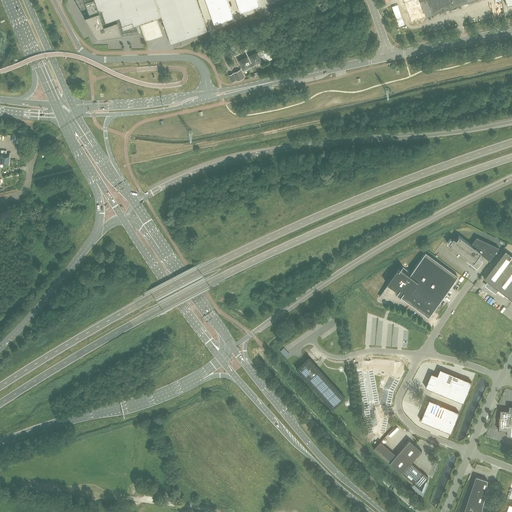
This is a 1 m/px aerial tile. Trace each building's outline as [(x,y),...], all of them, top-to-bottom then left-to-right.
[(84,0),(90,16),(85,17),(98,38),(122,35),(121,30),(161,16),(171,44),(207,31),(196,0),(84,0)] [(205,0),(214,24),(233,17),(227,0),(205,0)] [(257,0),(236,0),(240,12),(259,5),(257,0)] [(431,16),(432,15),(430,14),(424,0),(403,0),(403,2),(405,3),(407,10),(406,12),(408,13),(411,20),(413,21),(420,19),(421,19),(422,18),(429,15),(431,16)] [(449,10),(450,10),(446,0),(424,0),(430,14),(432,15),(439,12),(440,13),(441,11),(448,9),(450,9),(449,10)] [(446,0),(450,10),(451,8),(452,6),(455,4),(459,6),(460,5),(467,2),(469,3),(467,0),(446,0)] [(273,39),(269,41),(267,42),(269,46),(269,48),(272,46),(275,45),(273,39)] [(273,49),(272,46),(269,48),(269,46),(269,47),(267,42),(264,44),(266,48),(260,51),(262,56),(261,57),(263,60),(264,63),(274,58),(273,57),(272,54),(270,51),(273,49)] [(254,54),(253,54),(257,63),(261,61),(257,52),(256,52),(254,53),(254,54)] [(253,65),(257,63),(253,54),(252,54),(250,55),(250,56),(249,56),(253,65)] [(243,59),(247,67),(252,66),(247,57),(246,57),(244,58),(243,59)] [(243,69),(247,67),(243,59),(242,59),(240,60),(239,61),(243,69)] [(233,73),(237,80),(237,81),(244,77),(241,69),(233,73)] [(0,155),(0,158),(9,159),(9,157),(10,157),(10,155),(10,154),(6,154),(6,150),(2,150),(2,156),(0,155)] [(452,239),(450,238),(447,242),(448,244),(467,258),(466,259),(477,267),(482,259),(478,256),(479,255),(479,254),(480,253),(489,260),(499,247),(477,237),(471,244),(459,235),(456,239),(453,237),(452,239)] [(511,255),(505,250),(484,278),(511,299),(511,255)] [(388,284),(389,284),(397,290),(396,293),(397,293),(399,294),(400,295),(399,295),(400,296),(400,295),(402,294),(429,314),(430,315),(441,299),(451,286),(457,277),(457,276),(456,277),(425,254),(425,253),(409,274),(401,268),(400,267),(399,266),(387,283),(388,284)] [(286,353),(288,352),(284,347),(280,351),(286,358),(287,357),(289,355),(286,353)] [(298,368),(333,407),(344,397),(316,367),(309,358),(306,361),(298,368)] [(431,372),(425,387),(427,387),(454,399),(463,402),(472,381),(440,368),(437,375),(431,372)] [(429,399),(420,420),(444,430),(450,432),(459,412),(429,399)] [(509,410),(500,409),(500,410),(500,417),(497,416),(496,417),(497,417),(497,421),(496,421),(499,422),(499,429),(498,429),(507,430),(506,435),(508,435),(511,435),(511,405),(510,405),(509,405),(509,410)] [(395,455),(389,462),(401,473),(413,483),(413,484),(422,492),(424,487),(425,488),(426,485),(425,485),(427,480),(428,476),(423,472),(423,473),(411,462),(422,450),(409,439),(396,455),(395,455)] [(374,450),(389,462),(395,455),(380,442),(374,450)] [(476,476),(477,476),(472,490),(485,494),(487,480),(476,476)] [(485,494),(472,490),(468,504),(482,509),(485,494)]
